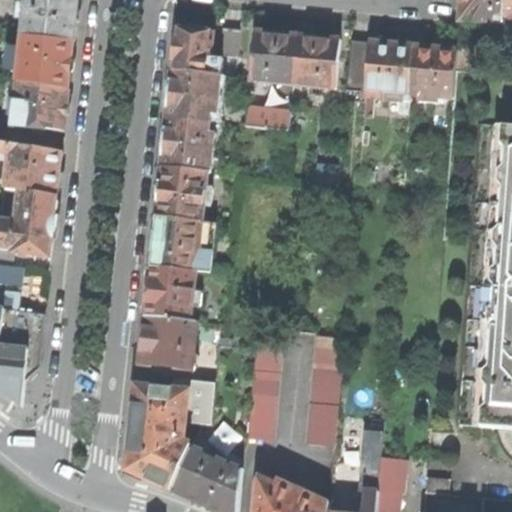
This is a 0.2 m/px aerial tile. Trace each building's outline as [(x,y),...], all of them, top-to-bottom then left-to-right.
[(27,0),(27,8),(22,8),(21,19),(26,19),(24,37),(75,43),(79,0),(27,0)] [(505,0),(462,0),(462,5),(460,22),(504,25),(504,20),(505,0)] [(172,71),(211,75),(213,58),(215,32),(195,30),(180,29),(177,28),(172,71)] [(239,58),(241,30),(224,29),(222,52),(226,57),(239,58)] [(253,82),(295,86),(299,37),(257,33),(255,56),(253,82)] [(71,83),(75,43),(24,37),(19,82),(70,90),(71,83)] [(299,37),(295,86),(336,90),(338,64),(341,41),(299,37)] [(371,43),(351,42),(347,90),(367,92),(371,43)] [(377,43),(371,43),(367,92),(366,98),(376,99),(411,103),(411,95),(415,48),(377,43)] [(421,48),(415,48),(411,95),(420,96),(419,103),(438,105),(438,98),(455,99),(457,72),(458,52),(421,48)] [(458,52),(457,72),(474,73),(475,51),(458,50),(458,52)] [(213,58),(211,75),(222,76),(224,59),(213,58)] [(211,75),(172,71),(168,116),(167,120),(211,124),(212,115),(218,116),(222,76),(211,75)] [(65,132),(70,90),(19,82),(14,126),(32,128),(32,129),(39,130),(46,131),(47,130),(65,132)] [(366,98),(366,109),(365,116),(374,117),(376,99),(366,98)] [(292,113),(249,108),(247,128),(290,133),(290,129),(292,113)] [(292,113),(290,129),(306,131),(308,113),(292,111),(292,113)] [(211,124),(167,120),(167,122),(162,169),(208,173),(212,174),(216,133),(211,133),(211,124)] [(511,127),(503,127),(481,428),(511,429),(511,127)] [(63,153),(0,143),(0,159),(11,162),(7,189),(22,192),(58,197),(59,192),(63,153)] [(336,166),(318,165),(317,185),(335,186),(336,166)] [(208,173),(162,169),(162,173),(157,218),(203,223),(208,173)] [(51,259),(58,197),(22,192),(18,223),(1,221),(0,229),(0,266),(13,268),(14,255),(31,257),(51,259)] [(200,250),(203,223),(157,218),(152,264),(151,268),(197,273),(200,250)] [(214,251),(200,250),(197,273),(212,274),(214,251)] [(0,308),(18,311),(19,305),(23,271),(24,269),(13,268),(0,266),(0,308)] [(192,322),(194,307),(195,294),(197,273),(151,268),(151,270),(146,318),(192,322)] [(195,294),(194,307),(202,308),(203,295),(195,294)] [(0,308),(0,346),(29,349),(25,380),(34,374),(40,369),(45,315),(38,314),(18,311),(0,308)] [(192,322),(146,318),(141,361),(141,366),(193,372),(198,323),(192,322)] [(258,329),(247,438),(273,440),(284,332),(258,329)] [(233,337),(222,336),(221,345),(233,346),(233,337)] [(347,338),(320,336),(309,444),(337,447),(347,338)] [(29,349),(0,346),(0,393),(22,407),(25,380),(29,349)] [(175,387),(175,392),(190,394),(187,424),(212,426),(216,384),(176,380),(175,387)] [(129,470),(173,491),(193,446),(178,440),(179,423),(187,424),(190,394),(175,392),(138,388),(135,421),(129,470)] [(367,493),(380,494),(383,459),(386,421),(369,420),(366,460),(363,493),(367,494),(367,493)] [(193,446),(173,491),(219,511),(240,511),(244,470),(193,446)] [(380,494),(378,511),(397,511),(399,495),(398,495),(401,460),(383,459),(380,494)] [(258,485),(256,511),(329,511),(331,502),(279,480),(275,486),(261,480),(258,485)] [(451,481),(427,480),(426,494),(450,496),(451,481)] [(378,511),(380,494),(367,493),(367,494),(365,511),(378,511)]
